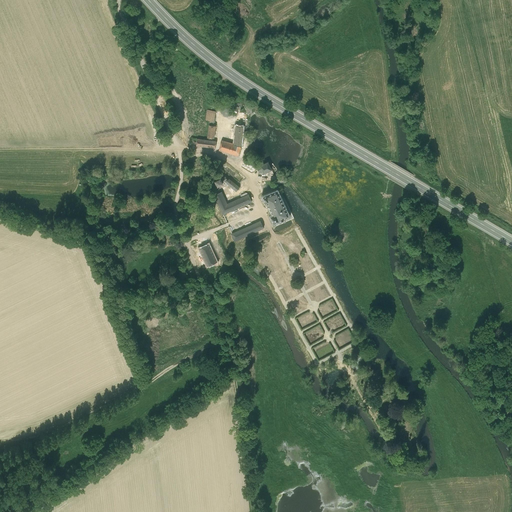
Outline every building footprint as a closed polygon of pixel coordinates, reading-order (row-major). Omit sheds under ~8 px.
[(216,111),(207,110),(205,124),(209,124),(214,125),(216,111)] [(207,140),(214,141),(216,125),(214,125),(209,124),(207,140)] [(243,126),(235,125),(235,132),(234,136),(234,138),(234,144),(242,146),(243,126)] [(207,140),(197,139),(196,146),(216,148),(216,141),(214,141),(207,140)] [(231,143),(222,141),(219,150),(239,156),(242,146),(234,144),(231,143)] [(270,161),(264,164),(263,162),(260,163),(260,165),(257,167),(258,169),(256,170),(258,173),(259,173),(260,173),(263,171),(264,173),(274,169),(270,161)] [(221,179),(222,183),(225,181),(232,187),(235,183),(229,179),(226,180),(225,177),(221,179)] [(240,187),(235,183),(232,187),(231,187),(236,191),(240,187)] [(218,186),(212,189),(215,195),(221,192),(218,186)] [(277,191),(263,196),(266,202),(268,202),(273,214),(271,216),(274,223),(284,219),(283,218),(289,215),(285,207),(286,207),(281,197),(281,198),(277,191)] [(233,201),(228,203),(228,202),(226,203),(221,192),(215,195),(214,195),(221,210),(228,207),(230,211),(236,208),(233,201)] [(246,193),(241,195),(242,197),(233,201),(236,208),(252,201),(249,194),(246,193)] [(260,221),(231,234),(235,241),(264,228),(260,221)] [(209,244),(199,248),(208,266),(217,262),(209,244)] [(186,270),(179,272),(181,278),(188,276),(186,270)]
